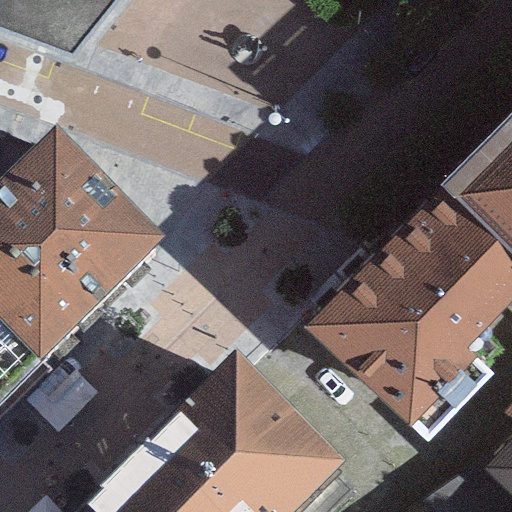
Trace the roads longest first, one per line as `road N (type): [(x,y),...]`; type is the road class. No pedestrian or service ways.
road 1 (residential): [(0,76),(314,194)]
road 2 (residential): [(509,0),(314,194)]
